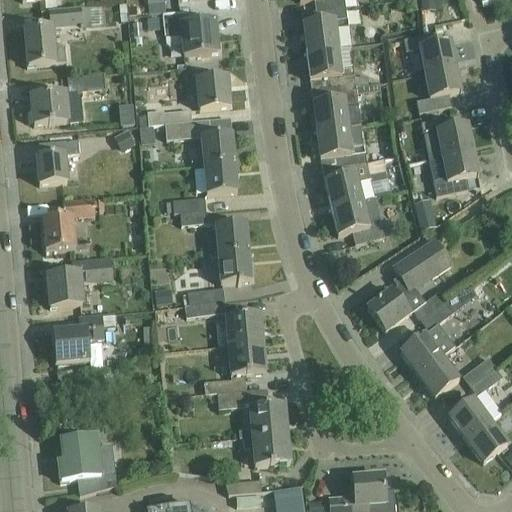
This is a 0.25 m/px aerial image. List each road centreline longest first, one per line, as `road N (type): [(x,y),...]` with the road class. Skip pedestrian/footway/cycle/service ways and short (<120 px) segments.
road 1 (residential): [(320,300),(293,214),(265,0)]
road 2 (residential): [(320,300),(298,306),(290,318),(308,408),(328,453),(396,449),(412,440)]
road 3 (residential): [(511,33),(486,48),(480,79),(495,178),(511,179)]
road 4 (residential): [(412,440),(320,300)]
road 5 (residential): [(14,511),(0,361)]
